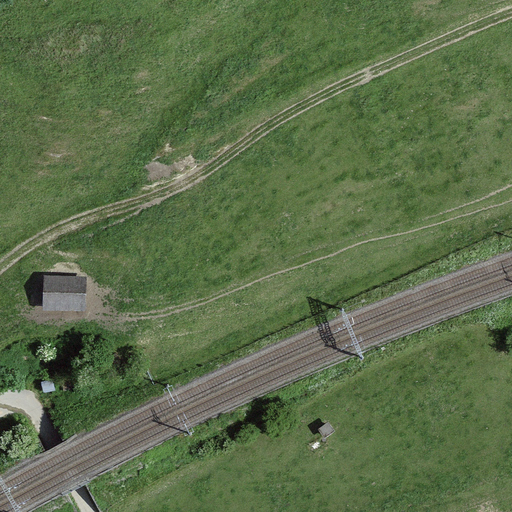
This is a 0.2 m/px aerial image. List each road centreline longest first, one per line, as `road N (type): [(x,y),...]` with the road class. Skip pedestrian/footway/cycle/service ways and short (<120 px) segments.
road 1 (track): [(511,9),(290,111),(184,186),(59,227),(0,268)]
road 2 (track): [(0,407),(30,406),(77,489)]
